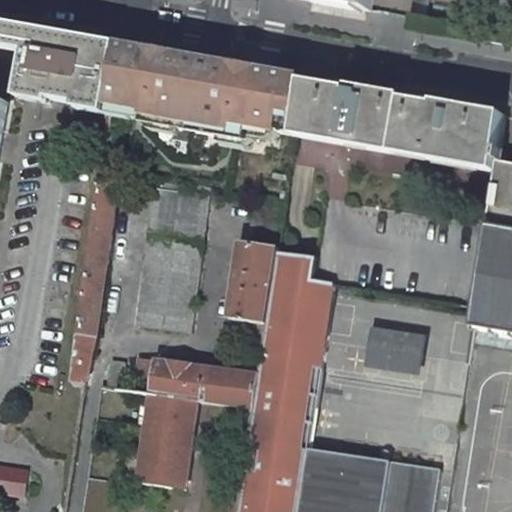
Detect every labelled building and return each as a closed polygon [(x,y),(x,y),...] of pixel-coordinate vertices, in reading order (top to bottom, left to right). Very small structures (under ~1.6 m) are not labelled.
[(306,0),(316,2),(316,5),(339,9),(361,13),(362,10),(371,11),(373,0),(306,0)] [(122,47),(0,25),(0,152),(9,104),(0,102),(0,48),(31,54),(23,96),(110,111),(112,103),(122,47)] [(167,127),(234,139),(235,136),(273,143),(275,133),(297,137),(306,83),(306,80),(276,75),(275,81),(263,79),(264,73),(235,68),(234,74),(221,72),(222,65),(191,60),(190,66),(178,64),(180,58),(150,52),(149,58),(137,56),(138,50),(122,47),(112,103),(110,111),(109,117),(134,121),(135,118),(168,124),(167,127)] [(297,137),(498,174),(500,163),(507,117),(438,104),(438,107),(406,101),(407,99),(353,89),(353,92),(306,83),(297,137)] [(511,165),(500,163),(498,174),(478,309),(475,330),(511,336),(511,165)] [(121,176),(102,173),(74,385),(86,387),(98,338),(121,176)] [(209,195),(156,187),(137,327),(191,334),(209,195)] [(286,207),(255,202),(249,245),(280,249),(286,207)] [(249,245),(243,244),(231,320),(240,322),(268,326),(279,255),(280,249),(249,245)] [(436,511),(442,471),(312,451),(337,283),(315,279),(317,261),(279,255),(268,326),(264,353),(260,377),(255,409),(239,511),(436,511)] [(268,326),(240,322),(236,349),(264,353),(268,326)] [(260,377),(140,360),(136,393),(151,395),(199,402),(255,409),(260,377)] [(126,364),(112,362),(108,389),(123,391),(126,364)] [(151,395),(138,485),(173,490),(174,479),(187,481),(193,442),(180,440),(183,422),(196,423),(199,402),(151,395)] [(0,492),(25,498),(28,471),(0,467),(0,492)]
